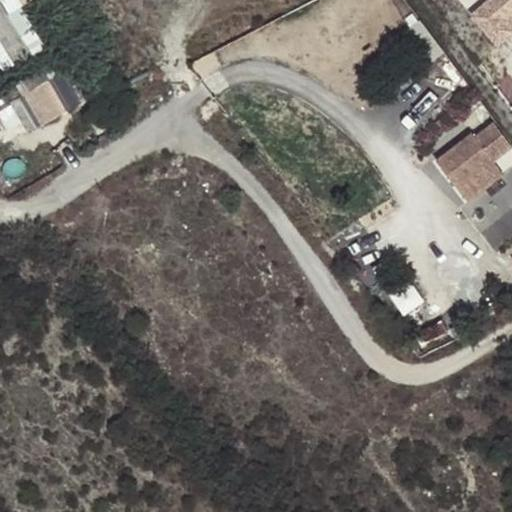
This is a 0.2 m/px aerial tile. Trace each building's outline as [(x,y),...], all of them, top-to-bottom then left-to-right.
[(0,0),(0,58),(7,72),(56,47),(32,0),(0,0)] [(511,27),(506,20),(511,14),(511,0),(490,0),(472,15),(498,46),(511,33),(511,27)] [(24,75),(43,123),(87,106),(68,58),(24,75)] [(30,129),(43,125),(32,94),(19,98),(30,129)] [(436,161),(467,201),(503,174),(493,160),(511,146),(495,123),(475,137),(473,133),(436,161)] [(417,280),(397,293),(409,313),(430,300),(417,280)]
